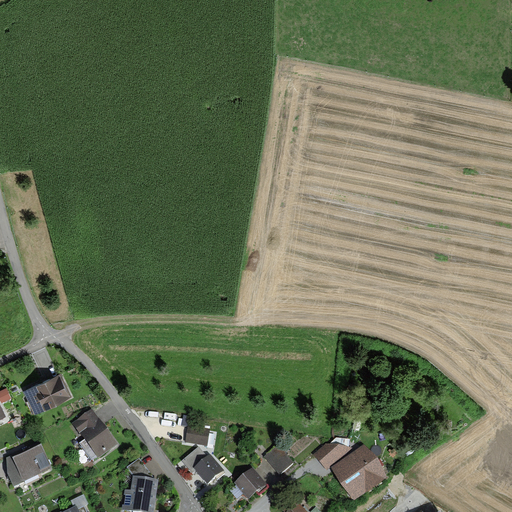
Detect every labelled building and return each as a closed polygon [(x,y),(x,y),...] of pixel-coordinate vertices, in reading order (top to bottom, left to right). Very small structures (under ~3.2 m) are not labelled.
[(60,372),(24,389),(36,413),(71,396),(60,372)] [(7,387),(0,390),(0,397),(2,401),(11,397),(7,387)] [(107,430),(92,410),(72,424),(84,441),(80,444),(92,461),(96,458),(97,460),(118,445),(107,430)] [(185,444),(208,447),(210,429),(187,426),(185,444)] [(53,467),(41,444),(28,450),(13,458),(12,454),(7,457),(7,473),(14,487),(53,467)] [(366,444),(358,450),(326,444),(313,454),(327,472),(331,468),(354,503),(390,477),(366,444)] [(265,459),(279,475),(294,463),(280,447),(265,459)] [(224,472),(211,455),(193,469),(206,486),(216,478),(224,472)] [(153,511),(158,481),(154,480),(140,460),(127,469),(134,478),(131,492),(126,492),(123,511),(133,511),(153,511)] [(253,469),(234,484),(248,501),(259,493),(267,486),(253,469)] [(65,511),(87,511),(84,506),(88,504),(84,495),(71,501),(74,508),(65,511)] [(286,511),(319,511),(316,507),(310,511),(309,511),(304,506),(303,506),(299,501),(286,511)]
